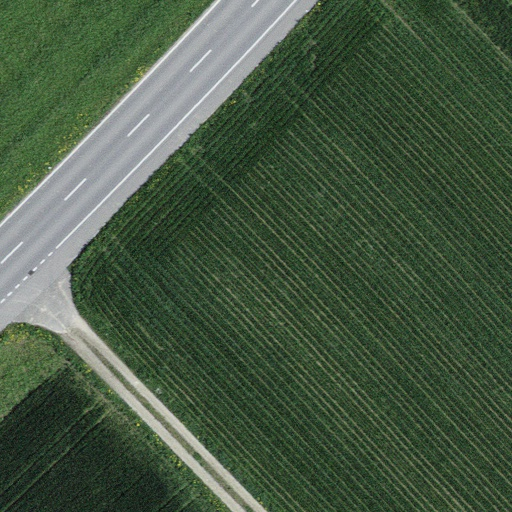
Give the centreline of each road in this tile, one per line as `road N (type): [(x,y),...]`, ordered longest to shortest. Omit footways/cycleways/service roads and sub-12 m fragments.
road 1 (tertiary): [(269,0),(0,274)]
road 2 (track): [(12,262),(249,511)]
